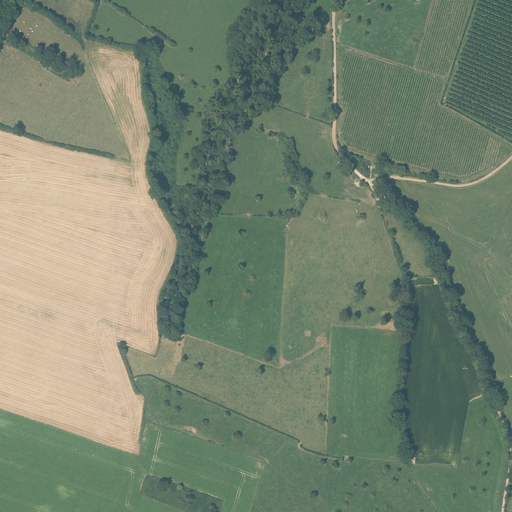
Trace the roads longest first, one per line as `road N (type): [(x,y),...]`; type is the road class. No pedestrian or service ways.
road 1 (track): [(369,181),(427,244),(476,352),(511,452),(502,511)]
road 2 (track): [(369,181),(334,145),(333,19)]
road 3 (track): [(511,156),(470,184),(369,181)]
